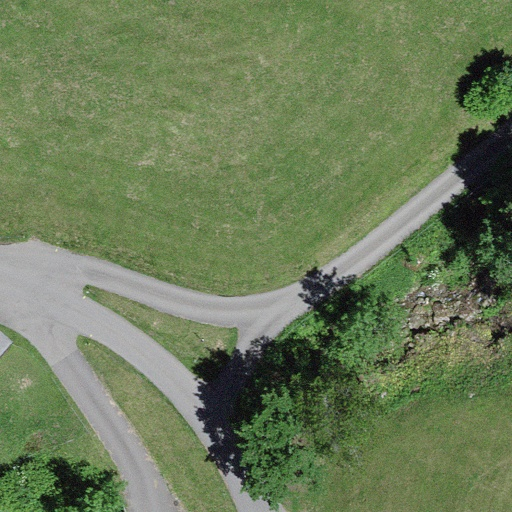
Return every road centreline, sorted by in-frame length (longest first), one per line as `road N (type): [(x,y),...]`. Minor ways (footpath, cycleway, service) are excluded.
road 1 (residential): [(261,511),(222,427),(148,354),(0,281)]
road 2 (track): [(0,285),(140,473),(156,511)]
